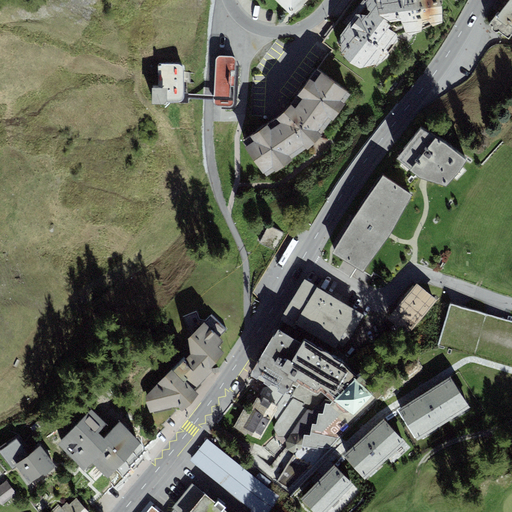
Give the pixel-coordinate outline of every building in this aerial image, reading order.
[(307,0),(278,0),(293,15),(307,0)] [(365,0),(337,38),(374,69),(400,33),(445,23),(442,0),(365,0)] [(511,0),(509,0),(488,22),(510,37),(511,35),(511,0)] [(217,58),(216,59),(215,97),(215,100),(215,103),(216,105),(231,106),(233,104),(234,101),(236,60),(235,58),(234,57),(219,56),(217,58)] [(177,63),(158,64),(159,86),(151,87),(152,104),(168,104),(180,103),(182,101),(184,99),(185,98),(186,96),(185,95),(185,70),(183,67),(180,64),(177,63)] [(244,139),(268,174),(316,139),(356,94),(324,70),(296,109),(244,139)] [(457,170),(467,156),(435,132),(411,164),(420,173),(446,182),(457,170)] [(390,235),(412,194),(382,173),(354,214),(333,249),(364,269),(390,235)] [(283,233),(268,225),(260,242),(274,249),(283,233)] [(247,408),(234,427),(262,439),(271,421),(274,426),(276,435),(283,436),(309,402),(312,395),(315,395),(316,392),(321,392),(322,389),(335,400),(332,403),(327,403),(325,414),(320,413),(318,424),(314,424),(312,435),(304,436),(298,434),(293,434),(287,442),(289,450),(293,453),(302,452),(304,447),(316,451),(354,415),(374,394),(359,375),(336,353),(359,309),(307,278),(291,301),(298,303),(285,320),(299,327),(294,334),(281,326),(253,371),(270,381),(252,410),(247,408)] [(436,298),(418,283),(391,315),(409,330),(436,298)] [(162,381),(148,400),(152,412),(182,403),(184,406),(201,391),(198,388),(227,351),(221,344),(226,339),(207,321),(193,337),(194,353),(162,381)] [(453,377),(400,410),(418,438),(470,405),(453,377)] [(94,407),(60,443),(86,468),(95,459),(110,474),(143,440),(123,419),(116,425),(94,407)] [(386,418),(345,455),(364,477),(406,440),(386,418)] [(20,438),(0,451),(13,470),(19,466),(31,483),(59,465),(42,445),(30,453),(20,438)] [(262,511),(276,495),(208,440),(190,462),(252,511),(262,511)] [(336,464),(303,498),(317,511),(326,511),(355,483),(336,464)] [(7,482),(0,487),(0,499),(2,503),(15,493),(7,482)] [(173,507),(176,509),(173,511),(229,511),(224,508),(227,505),(220,498),(217,501),(194,482),(173,507)] [(90,511),(77,498),(62,511),(90,511)]
